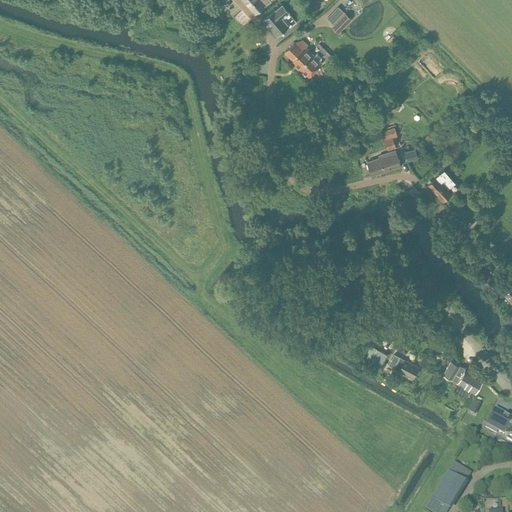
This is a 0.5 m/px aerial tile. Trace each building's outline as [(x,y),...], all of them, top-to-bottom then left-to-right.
[(255,0),(249,6),(255,14),(263,7),(270,1),(269,0),(255,0)] [(262,19),(277,35),(292,22),(286,15),(290,11),(282,3),(275,9),(274,8),(262,19)] [(337,34),(352,19),(338,6),(327,18),(333,24),(331,27),(337,34)] [(285,51),(294,60),(291,62),(307,77),(321,63),(305,48),(307,45),(302,40),(297,45),(294,42),(285,51)] [(402,104),(394,97),(388,103),(395,110),(402,104)] [(394,127),(382,131),(387,150),(401,146),(394,127)] [(411,149),(404,151),(407,161),(413,159),(418,157),(415,148),(411,149)] [(367,163),(368,166),(371,175),(400,165),(395,150),(377,157),(378,159),(367,163)] [(462,165),(454,173),(457,175),(465,168),(462,165)] [(428,184),(443,201),(451,193),(453,196),(461,188),(444,169),(428,184)] [(472,252),(469,255),(474,261),(477,258),(472,252)] [(348,325),(347,327),(349,328),(348,329),(354,333),(358,328),(351,324),(350,326),(348,325)] [(438,338),(436,341),(437,342),(437,343),(444,349),(448,344),(447,344),(449,341),(442,336),(440,339),(438,338)] [(370,345),(364,356),(370,359),(376,348),(370,345)] [(381,365),(387,355),(376,349),(371,360),(381,365)] [(394,354),(389,363),(388,365),(413,377),(413,376),(418,367),(394,354)] [(443,374),(474,392),(482,379),(451,361),(443,374)] [(511,418),(495,409),(486,425),(505,435),(505,436),(507,437),(506,439),(511,441),(511,418)] [(454,465),(432,500),(427,510),(430,511),(449,511),(450,511),(469,474),(454,465)]
